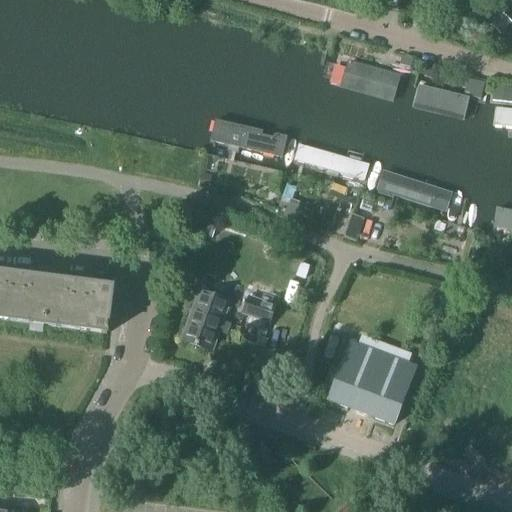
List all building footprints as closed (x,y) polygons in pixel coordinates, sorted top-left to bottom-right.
[(490,27),(499,36),(510,24),(501,15),(490,27)] [(412,61),(401,58),(399,67),(409,69),(412,61)] [(399,80),(397,75),(357,63),(352,66),(350,72),(352,77),(393,89),(398,86),(399,80)] [(468,87),(483,91),(485,83),(470,79),(468,87)] [(439,96),(442,100),(484,108),(488,105),(489,99),(486,95),(445,87),(440,90),(439,96)] [(491,103),(511,106),(511,101),(511,97),(511,90),(493,88),(492,92),(491,103)] [(228,142),(266,161),(271,159),(274,154),(272,148),(234,130),(229,132),(226,137),(228,142)] [(310,168),(352,176),(356,173),(358,167),(354,162),(313,154),(309,157),(307,163),(310,168)] [(388,182),(390,187),(430,200),(435,197),(437,192),(435,187),(395,173),(390,176),(388,182)] [(200,175),(197,189),(207,191),(210,177),(200,175)] [(287,204),(282,217),(299,224),(304,211),(287,204)] [(503,224),(507,228),(511,228),(511,214),(508,214),(504,218),(503,224)] [(339,236),(352,241),(360,218),(350,215),(348,220),(345,219),(339,236)] [(199,236),(216,242),(221,227),(204,221),(199,236)] [(467,257),(462,256),(460,263),(458,270),(464,271),(466,264),(467,257)] [(13,277),(0,275),(0,322),(13,324),(19,276),(13,276),(13,277)] [(24,277),(19,276),(13,324),(44,328),(49,282),(24,279),(24,277)] [(75,285),(49,282),(44,328),(76,332),(81,284),(75,283),(75,285)] [(86,285),(81,284),(76,332),(106,336),(106,334),(107,334),(107,328),(111,290),(85,287),(86,285)] [(242,315),(268,325),(274,308),(272,308),(278,293),(269,290),(253,284),(249,296),(248,299),(242,315)] [(215,300),(198,294),(180,343),(211,353),(228,304),(215,300)] [(442,296),(437,312),(452,317),(458,301),(442,296)] [(328,403),(393,427),(415,368),(350,344),(328,403)] [(45,494),(46,484),(46,483),(15,479),(13,499),(23,500),(24,492),(45,494)]
